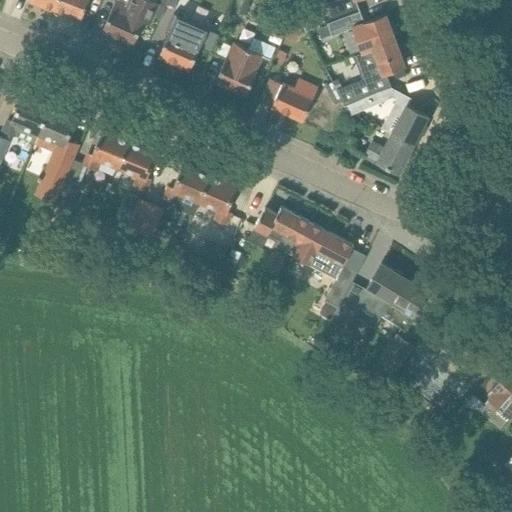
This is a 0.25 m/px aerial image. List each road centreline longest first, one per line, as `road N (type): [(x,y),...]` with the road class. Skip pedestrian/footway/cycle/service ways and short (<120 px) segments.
road 1 (residential): [(503,200),(436,218),(402,213),(0,40)]
road 2 (tertiary): [(503,200),(428,0)]
